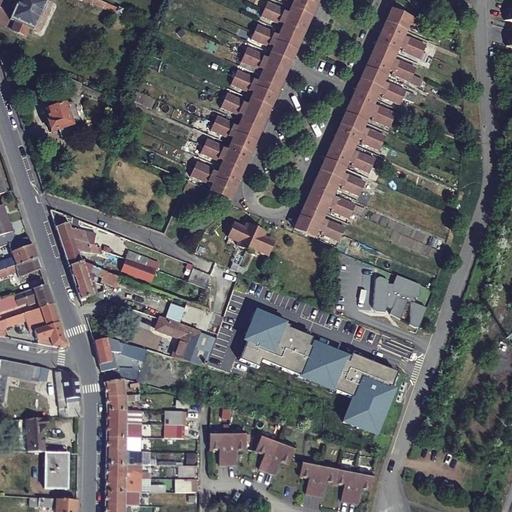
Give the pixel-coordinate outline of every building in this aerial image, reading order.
[(26,38),(30,29),(36,32),(48,4),(47,3),(47,0),(20,0),(11,21),(16,23),(12,32),(26,38)] [(82,0),(120,17),(122,12),(95,0),(82,0)] [(311,16),(316,5),(304,0),(286,0),(289,1),(289,0),(292,0),(295,1),(292,8),(311,16)] [(285,11),(267,3),(264,9),(306,28),(311,16),(292,8),(289,15),(284,12),(285,11)] [(301,39),(306,28),(264,9),(261,16),(279,24),(280,22),(285,24),(281,31),(301,39)] [(413,29),(429,37),(433,29),(391,11),(385,23),(406,32),(409,25),(413,27),(413,29)] [(403,39),(406,32),(385,23),(380,35),(422,53),(425,46),(408,39),(407,41),(403,39)] [(275,34),(257,25),(254,32),(296,51),(301,39),(281,31),(278,38),(274,36),(275,34)] [(32,41),(36,32),(30,29),(26,38),(32,41)] [(291,63),(296,51),(254,32),(251,39),(269,47),(270,45),(274,47),(271,54),(291,63)] [(375,46),(396,55),(399,48),(403,50),(402,52),(419,60),(422,53),(380,35),(375,46)] [(393,61),(396,55),(375,46),(370,57),(412,76),(415,69),(398,61),(397,63),(393,61)] [(265,56),(247,49),(243,55),(286,74),(291,63),(271,54),(268,61),(264,59),(265,56)] [(281,85),(286,74),(243,55),(241,62),(259,70),(260,68),(264,70),(261,77),(281,85)] [(365,69),(386,78),(389,71),(393,73),(392,75),(409,83),(412,76),(370,57),(365,69)] [(383,85),(386,78),(365,69),(360,81),(402,99),(405,92),(388,85),(387,87),(383,85)] [(255,79),(237,71),(233,78),(275,97),(281,85),(261,77),(258,83),(254,81),(255,79)] [(58,84),(77,92),(79,90),(81,85),(62,76),(58,84)] [(270,109),(275,97),(233,78),(230,85),(249,93),(250,91),(254,93),(251,100),(270,109)] [(355,92),(376,101),(379,94),(383,96),(382,98),(399,105),(402,99),(360,81),(355,92)] [(102,94),(81,85),(79,90),(99,100),(102,94)] [(373,108),(376,101),(355,92),(350,104),(392,122),(395,115),(378,108),(377,110),(373,108)] [(244,103),(227,94),(223,101),(265,120),(270,109),(251,100),(248,106),(244,104),(244,103)] [(260,132),(265,120),(223,101),(220,108),(238,116),(240,113),(244,115),(241,123),(260,132)] [(345,115),(366,124),(369,117),(373,119),(372,121),(389,128),(392,122),(350,104),(345,115)] [(51,134),(60,131),(63,139),(75,135),(73,126),(80,124),(74,105),(66,107),(66,106),(47,112),(50,121),(47,122),(51,134)] [(363,131),(366,124),(345,115),(340,126),(382,145),(385,137),(368,130),(367,133),(363,131)] [(234,125),(217,117),(213,124),(255,143),(260,132),(241,123),(238,129),(234,127),(234,125)] [(250,154),(255,143),(213,124),(210,130),(228,139),(229,137),(234,139),(231,146),(250,154)] [(335,137),(356,147),(359,140),(363,142),(362,144),(379,152),(382,145),(340,126),(335,137)] [(353,153),(356,147),(335,137),(330,149),(372,167),(375,161),(358,153),(357,155),(353,153)] [(225,148),(206,140),(203,147),(245,165),(250,154),(231,146),(228,152),(224,150),(225,148)] [(240,176),(245,165),(203,147),(200,153),(218,161),(220,159),(224,161),(221,168),(240,176)] [(325,160),(346,169),(349,163),(353,164),(351,167),(369,174),(372,167),(330,149),(325,160)] [(343,176),(346,169),(325,160),(320,172),(362,190),(365,184),(348,176),(347,178),(343,176)] [(214,171),(196,163),(193,170),(235,188),(240,176),(221,168),(218,175),(213,173),(214,171)] [(230,200),(235,188),(193,170),(190,177),(208,185),(209,182),(214,184),(211,191),(230,200)] [(315,183),(336,193),(339,186),(343,188),(342,190),(359,197),(362,190),(320,172),(315,183)] [(333,200),(336,193),(315,183),(310,195),(352,213),(354,207),(337,199),(337,201),(333,200)] [(305,206),(326,215),(329,209),(333,210),(332,212),(348,220),(352,213),(310,195),(305,206)] [(9,225),(2,206),(0,207),(0,237),(12,233),(10,225),(9,225)] [(322,222),(326,215),(305,206),(299,218),(341,236),(344,229),(328,222),(327,224),(322,222)] [(68,224),(65,215),(49,210),(55,228),(68,224)] [(322,233),(322,236),(338,243),(341,236),(299,218),(294,229),(316,238),(318,232),(322,233)] [(55,228),(60,244),(73,239),(69,227),(68,224),(55,228)] [(244,229),(234,224),(227,239),(237,244),(236,246),(241,249),(246,239),(240,236),(244,229)] [(241,249),(245,250),(248,252),(252,242),(258,244),(262,237),(264,233),(245,225),(244,229),(240,236),(246,239),(241,249)] [(101,250),(115,255),(115,248),(101,242),(98,242),(96,235),(83,234),(82,229),(69,227),(73,239),(73,241),(86,242),(87,244),(97,245),(96,247),(101,248),(101,250)] [(255,252),(266,256),(272,241),(262,237),(258,244),(252,242),(248,252),(254,254),(255,252)] [(8,245),(13,258),(16,267),(36,261),(28,238),(8,245)] [(60,244),(68,267),(82,263),(78,252),(91,254),(92,253),(102,253),(101,250),(101,248),(96,247),(97,245),(87,244),(86,242),(73,241),(73,239),(60,244)] [(156,270),(120,256),(115,270),(151,282),(156,270)] [(0,273),(16,267),(13,258),(0,262),(0,273)] [(0,279),(16,274),(18,279),(40,271),(36,261),(16,267),(0,273),(0,279)] [(95,283),(97,276),(99,269),(82,263),(68,267),(80,300),(93,296),(98,297),(92,282),(95,283)] [(237,267),(234,273),(240,276),(243,270),(237,267)] [(97,276),(105,278),(107,272),(99,269),(97,276)] [(105,278),(103,282),(117,287),(120,277),(107,272),(105,278)] [(417,299),(418,297),(419,296),(419,286),(396,276),(391,285),(387,285),(388,281),(379,278),(378,278),(376,278),(375,280),(374,281),(372,308),(373,310),(374,311),(376,312),(384,313),(386,309),(390,311),(389,315),(399,320),(408,326),(413,328),(415,329),(417,328),(418,327),(426,309),(414,304),(414,299),(417,299)] [(0,301),(24,294),(21,285),(0,292),(0,301)] [(37,305),(39,310),(52,306),(45,287),(24,294),(0,301),(0,314),(28,305),(29,308),(37,305)] [(39,310),(5,321),(6,327),(7,330),(23,325),(27,336),(58,325),(52,306),(39,310)] [(257,315),(239,361),(258,368),(261,362),(354,398),(344,424),(374,436),(398,375),(352,357),(349,364),(309,348),(313,339),(289,330),(290,327),(257,315)] [(157,331),(179,338),(172,357),(205,368),(213,344),(207,342),(209,336),(160,320),(157,331)] [(62,350),(66,347),(58,325),(27,336),(25,337),(27,342),(27,343),(38,345),(62,350)] [(119,356),(142,362),(145,352),(146,350),(105,338),(94,342),(99,365),(107,363),(111,362),(109,353),(120,355),(119,356)] [(4,377),(13,379),(15,364),(7,363),(4,377)] [(109,370),(107,363),(99,365),(101,372),(109,370)] [(13,379),(22,380),(24,366),(15,364),(13,379)] [(33,367),(24,366),(22,380),(30,381),(30,379),(33,367)] [(45,382),(47,370),(33,367),(30,379),(45,382)] [(55,374),(59,418),(76,418),(80,417),(80,400),(78,382),(73,375),(61,373),(55,374)] [(104,383),(105,397),(126,396),(123,378),(104,383)] [(106,409),(125,410),(126,396),(105,397),(106,409)] [(106,409),(105,423),(140,424),(141,411),(132,411),(125,410),(106,409)] [(185,412),(165,412),(165,425),(185,426),(185,412)] [(47,428),(46,419),(25,421),(27,450),(45,449),(44,435),(46,435),(45,429),(47,428)] [(140,424),(105,423),(105,437),(140,438),(140,424)] [(185,426),(165,425),(165,439),(185,439),(185,426)] [(220,468),(229,468),(228,431),(224,431),(224,434),(210,434),(210,452),(219,452),(220,468)] [(232,431),(228,431),(229,468),(237,468),(237,452),(247,452),(246,434),(232,435),(232,431)] [(105,437),(104,451),(139,452),(140,452),(140,438),(105,437)] [(259,472),(267,475),(279,441),(275,439),(274,443),(260,438),(255,453),(265,457),(259,472)] [(284,442),(279,441),(267,475),(275,478),(280,462),(289,466),(295,450),(282,446),(284,442)] [(139,465),(139,452),(104,451),(104,464),(139,465)] [(46,454),(45,489),(68,491),(69,455),(46,454)] [(315,497),(321,462),(317,461),(316,465),(302,463),(300,478),(308,480),(306,495),(315,497)] [(327,483),(336,484),(339,469),(324,466),(324,462),(321,462),(315,497),(324,498),(327,483)] [(104,478),(139,479),(140,465),(139,465),(104,464),(104,478)] [(179,477),(194,477),(194,467),(179,466),(179,477)] [(343,501),(351,502),(357,468),(353,468),(353,471),(339,469),(336,484),(346,486),(343,501)] [(361,469),(357,468),(351,502),(359,504),(362,489),(372,490),(375,475),(360,473),(361,469)] [(139,493),(139,479),(104,478),(104,492),(139,493)] [(175,494),(195,495),(195,487),(176,486),(175,494)] [(137,506),(138,493),(104,492),(103,505),(124,506),(137,506)] [(38,498),(38,506),(48,506),(48,497),(38,498)] [(230,497),(220,497),(220,507),(229,507),(230,497)] [(77,511),(78,503),(53,501),(52,505),(57,505),(56,511),(77,511)]
